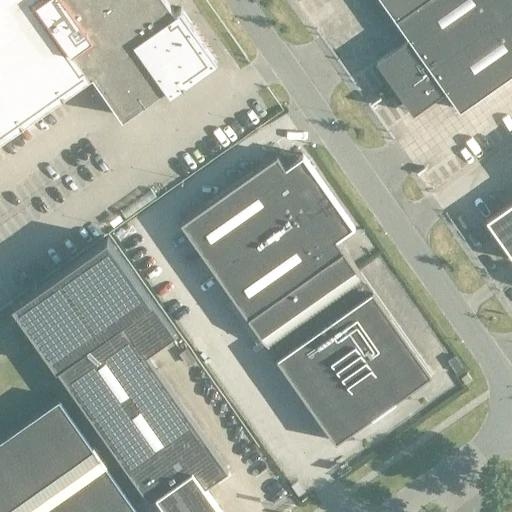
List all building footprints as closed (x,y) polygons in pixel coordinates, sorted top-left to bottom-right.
[(0,0),(0,138),(94,73),(124,115),(167,85),(172,92),(219,59),(182,7),(176,11),(167,0),(0,0)] [(511,0),(383,0),(396,17),(395,17),(409,37),(376,60),(413,112),(446,89),(460,109),(511,71),(511,0)] [(181,221),(267,344),(364,276),(336,237),(354,224),(303,153),(286,165),(277,153),(181,221)] [(511,201),(487,219),(511,255),(511,201)] [(108,237),(13,304),(57,366),(150,499),(157,494),(169,511),(220,511),(202,486),(228,468),(147,354),(176,333),(108,237)] [(432,373),(364,276),(267,344),(336,441),(432,373)] [(0,441),(0,511),(139,511),(60,399),(0,441)]
